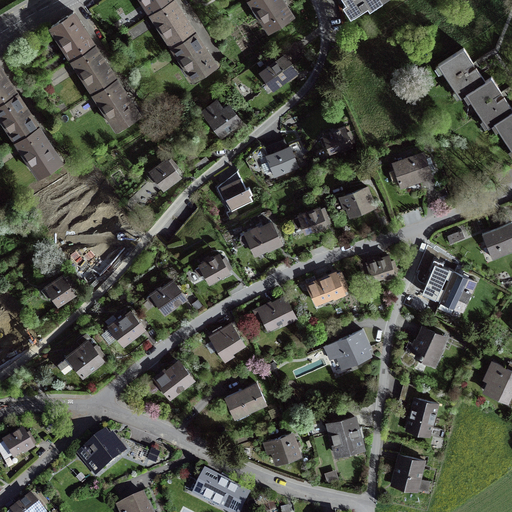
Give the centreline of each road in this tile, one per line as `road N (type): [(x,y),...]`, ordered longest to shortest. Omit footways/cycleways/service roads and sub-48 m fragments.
road 1 (residential): [(0,379),(77,316),(187,194),(304,91),(325,42),(318,0)]
road 2 (residential): [(428,223),(230,302),(94,407)]
road 3 (residential): [(94,407),(257,477),(370,506)]
road 4 (residential): [(370,506),(392,322),(428,223)]
road 5 (residential): [(94,407),(0,499)]
